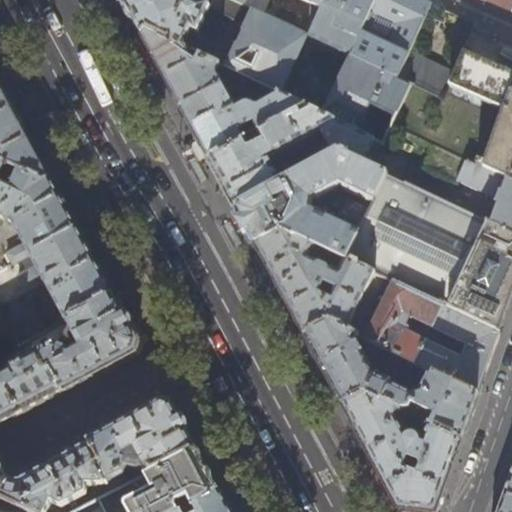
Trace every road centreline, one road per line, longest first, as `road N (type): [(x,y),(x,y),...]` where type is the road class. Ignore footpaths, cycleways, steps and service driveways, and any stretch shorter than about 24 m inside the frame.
road 1 (primary): [(226,340),(35,0)]
road 2 (residential): [(226,340),(25,440)]
road 3 (primary): [(319,511),(226,340)]
road 4 (residential): [(466,511),(511,384)]
